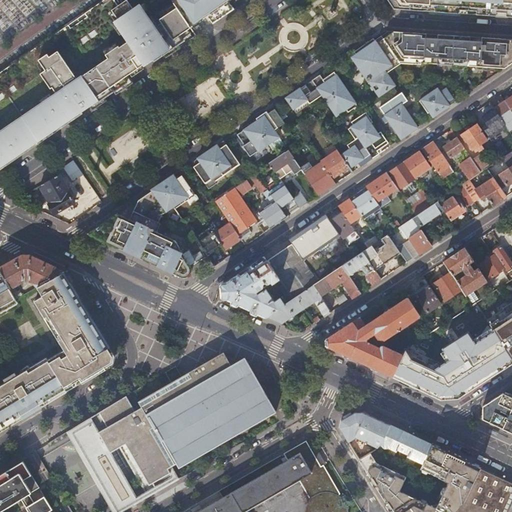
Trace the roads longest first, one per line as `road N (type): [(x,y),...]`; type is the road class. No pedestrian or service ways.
road 1 (residential): [(190,301),(220,272),(511,72)]
road 2 (residential): [(374,21),(55,245)]
road 3 (residential): [(0,189),(275,0)]
road 4 (residential): [(75,255),(128,342),(129,366),(67,409),(0,441)]
road 5 (residential): [(511,201),(284,345)]
road 6 (residential): [(152,511),(320,415)]
road 7 (secondary): [(182,315),(334,383)]
road 8 (residential): [(374,21),(511,30)]
road 9 (secondary): [(402,408),(284,345)]
